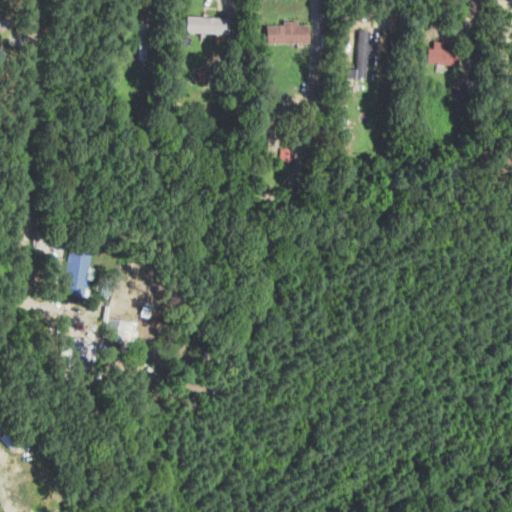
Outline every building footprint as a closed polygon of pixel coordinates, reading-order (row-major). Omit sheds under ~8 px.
[(228,33),(229,17),(186,16),(186,32),(228,33)] [(0,18),(0,27),(9,28),(9,18),(0,18)] [(309,42),(309,24),(298,24),(298,20),(283,20),(283,24),(266,24),(266,43),(309,42)] [(138,60),(147,60),(148,23),(138,23),(138,60)] [(367,43),(368,30),(358,29),(356,69),(347,69),(346,78),(366,79),(366,54),(374,54),(375,44),(367,43)] [(459,50),(443,49),(444,41),(429,40),(428,63),(458,64),(459,50)] [(63,294),(85,296),(90,251),(69,248),(63,294)] [(133,342),(135,323),(105,319),(102,338),(133,342)] [(63,350),(78,351),(77,365),(86,365),(88,338),(63,337),(63,350)]
